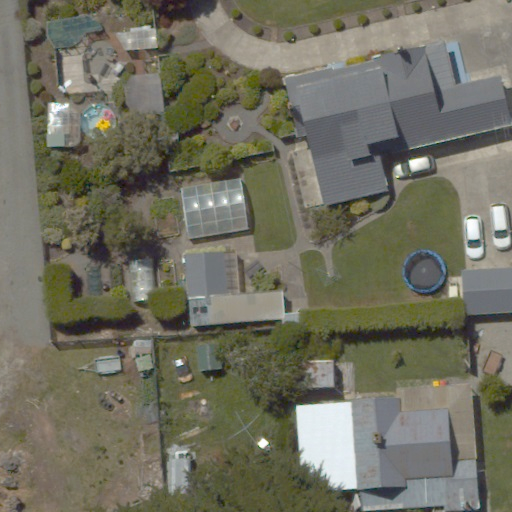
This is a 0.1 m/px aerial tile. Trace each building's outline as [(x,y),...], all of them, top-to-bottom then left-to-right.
[(484,128),(511,120),(511,114),(500,71),(465,80),(452,34),(400,48),(405,66),(290,98),(320,209),(390,190),(381,156),(431,142),(440,173),(493,158),(484,128)] [(121,94),(47,98),(49,153),(124,150),(121,94)] [(241,253),(190,254),(191,324),(288,322),(287,290),(242,291),(241,253)] [(511,266),(459,268),(460,316),(511,314),(511,266)] [(475,386),(350,388),(352,473),(317,474),(317,511),(408,511),(478,511),(475,386)]
